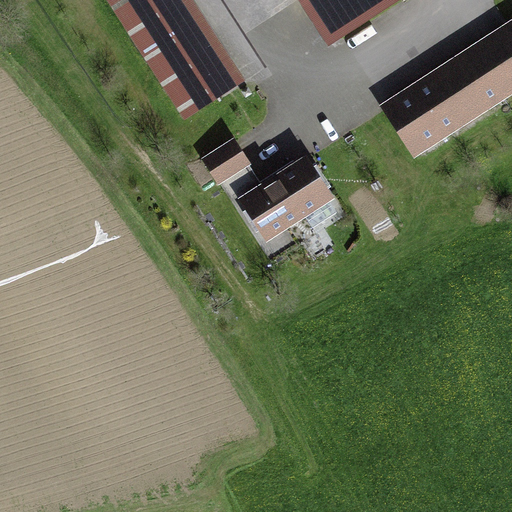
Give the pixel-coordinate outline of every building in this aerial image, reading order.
[(184,0),(99,0),(179,128),(241,90),(184,0)] [(402,0),(295,0),(325,47),(402,0)] [(414,161),(511,96),(511,40),(389,123),(414,161)] [(232,145),(200,163),(216,192),(248,174),(232,145)] [(303,170),(238,211),(261,248),(326,208),(303,170)]
